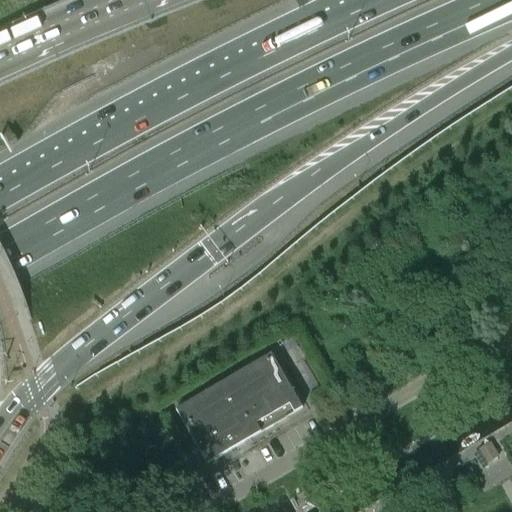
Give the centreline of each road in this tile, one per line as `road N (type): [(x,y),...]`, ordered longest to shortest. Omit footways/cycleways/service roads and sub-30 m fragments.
road 1 (motorway): [(0,426),(114,321),(314,172),(511,52)]
road 2 (motorway): [(0,258),(296,95),(505,0)]
road 3 (motorway): [(367,0),(0,188)]
road 4 (unclassified): [(202,511),(511,330)]
road 5 (motorway): [(155,0),(0,65)]
